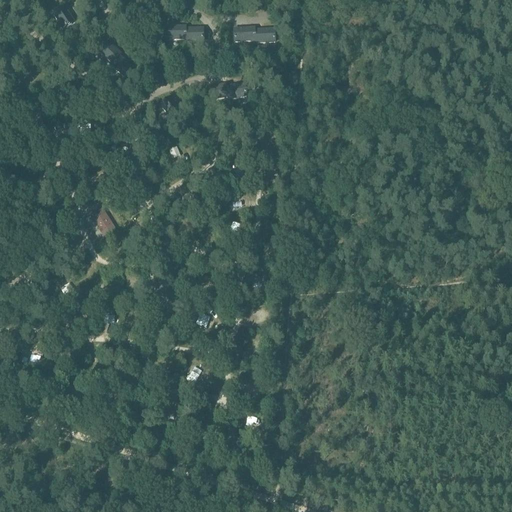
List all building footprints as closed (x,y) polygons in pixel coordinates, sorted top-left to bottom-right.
[(52,15),(63,31),(75,23),(70,14),(68,12),(70,11),(66,6),(52,15)] [(167,42),(185,41),(187,29),(187,27),(172,27),(166,27),(167,42)] [(197,29),(187,29),(185,41),(184,43),(204,43),(204,28),(197,29)] [(253,43),(256,30),(255,28),(237,29),(233,29),(234,44),(253,43)] [(261,30),(256,30),(253,43),(254,45),(276,44),(275,29),(261,30)] [(99,52),(112,64),(119,56),(121,54),(115,50),(107,43),(99,52)] [(5,48),(0,57),(8,62),(13,52),(5,48)] [(123,60),(119,56),(112,64),(110,66),(124,77),(132,68),(123,60)] [(229,98),(227,88),(227,85),(221,86),(209,89),(212,101),(229,98)] [(233,87),(227,88),(229,98),(229,100),(247,97),(244,85),(233,87)] [(160,107),(172,121),(183,111),(177,104),(176,102),(177,101),(173,96),(160,107)] [(75,123),(83,130),(90,123),(83,116),(75,123)] [(200,142),(209,135),(203,127),(194,134),(200,142)] [(164,148),(171,157),(183,148),(176,138),(164,148)] [(105,150),(116,151),(116,140),(106,140),(105,150)] [(272,174),(277,172),(273,162),(268,165),(272,174)] [(90,172),(96,180),(103,175),(98,167),(90,172)] [(33,175),(30,180),(39,186),(42,180),(33,175)] [(103,210),(91,217),(99,231),(111,224),(103,210)] [(151,248),(158,251),(161,244),(155,241),(151,248)] [(262,286),(265,276),(255,273),(253,283),(262,286)] [(62,290),(72,287),(68,278),(58,282),(62,290)] [(79,298),(73,306),(81,312),(88,304),(79,298)] [(198,315),(209,319),(214,306),(203,302),(198,315)] [(248,331),(246,341),(254,343),(256,333),(248,331)] [(16,359),(25,359),(25,351),(16,351),(16,359)] [(191,372),(199,366),(193,358),(185,364),(191,372)] [(98,374),(99,362),(85,362),(85,374),(98,374)] [(148,378),(148,364),(136,365),(137,378),(148,378)] [(178,411),(180,402),(170,401),(168,409),(178,411)]
